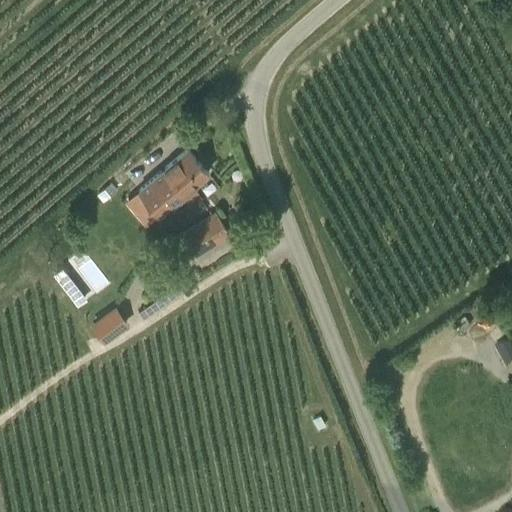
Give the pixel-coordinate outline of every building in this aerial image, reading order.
[(197,192),(192,186),(208,173),(187,148),(137,190),(158,214),(180,196),(185,202),(197,192)] [(215,212),(180,234),(195,256),(230,235),(215,212)] [(55,275),(61,283),(69,277),(63,269),(55,275)] [(177,284),(164,293),(170,301),(183,292),(177,284)] [(115,305),(90,324),(103,342),(129,323),(115,305)]
